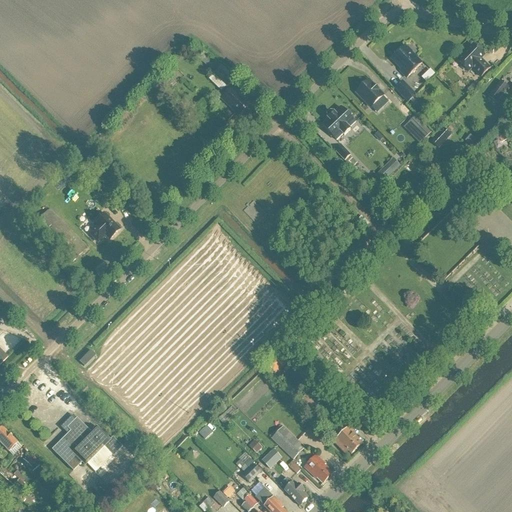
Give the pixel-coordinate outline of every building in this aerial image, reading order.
[(474,47),(458,63),(460,65),(461,68),(463,71),(466,71),(469,73),(472,70),(481,79),(490,69),(481,61),(484,57),(474,47)] [(411,53),(407,49),(406,49),(405,48),(392,60),(402,71),(400,72),(407,79),(422,65),(412,55),(411,53)] [(246,106),(249,103),(234,89),(233,89),(230,86),(235,80),(222,68),(215,76),(227,88),(223,93),(226,96),(222,101),(237,116),(240,113),(242,115),(248,108),(246,106)] [(422,76),(426,82),(436,75),(432,70),(422,76)] [(374,87),(369,82),(357,94),(372,109),(384,98),(379,93),(380,92),(374,87)] [(509,88),(501,82),(489,98),(497,104),(509,88)] [(416,97),(403,83),(396,90),(409,104),(416,97)] [(356,124),(344,112),(341,109),(335,115),(334,114),(331,114),(328,117),(328,120),(329,121),(322,127),(337,142),(343,136),(345,137),(351,131),(349,130),(356,124)] [(416,132),(424,140),(431,134),(423,125),(416,132)] [(438,149),(450,136),(445,130),(432,144),(438,149)] [(351,156),(342,147),(336,153),(345,162),(351,156)] [(383,185),(392,176),(394,174),(387,167),(376,178),(383,185)] [(87,249),(49,211),(32,228),(70,266),(87,249)] [(102,216),(92,226),(95,228),(88,236),(97,244),(104,237),(109,242),(119,232),(118,232),(111,225),(102,216)] [(85,357),(79,363),(84,368),(90,362),(85,357)] [(335,400),(331,405),(344,418),(349,413),(335,400)] [(113,458),(122,448),(112,438),(109,441),(96,428),(90,434),(76,420),(66,430),(69,433),(52,451),(73,472),(81,464),(85,467),(87,465),(95,473),(112,457),(113,458)] [(229,438),(210,421),(196,436),(215,453),(229,438)] [(306,449),(283,428),(272,440),(294,461),(306,449)] [(0,444),(8,453),(17,444),(1,429),(0,429),(0,444)] [(332,442),(346,456),(349,453),(351,456),(362,445),(354,436),(355,435),(349,429),(339,439),(337,438),(332,442)] [(258,454),(264,447),(256,440),(250,447),(258,454)] [(273,452),(262,462),(271,471),(282,460),(273,452)] [(30,456),(24,462),(30,469),(36,462),(30,456)] [(323,485),(333,475),(325,467),(326,465),(316,456),(304,469),(316,480),(317,479),(323,485)] [(301,471),(293,463),(289,467),(297,475),(301,471)] [(254,465),(242,476),(249,484),(261,473),(254,465)] [(14,486),(25,495),(29,490),(22,484),(25,481),(21,478),(14,486)] [(284,493),(285,492),(300,508),(304,504),(305,504),(307,502),(307,500),(309,499),(303,494),(304,493),(298,486),(296,488),(288,480),(279,488),(284,493)] [(114,491),(119,487),(114,482),(110,487),(114,491)] [(268,511),(284,511),(282,510),(284,509),(265,490),(256,499),(268,511)] [(224,509),(229,503),(225,500),(225,499),(219,494),(214,499),(224,509)] [(203,503),(209,510),(216,504),(210,497),(203,503)] [(242,508),(246,511),(251,511),(258,505),(250,497),(245,502),(247,504),(242,508)] [(95,502),(101,508),(104,504),(98,499),(95,502)]
